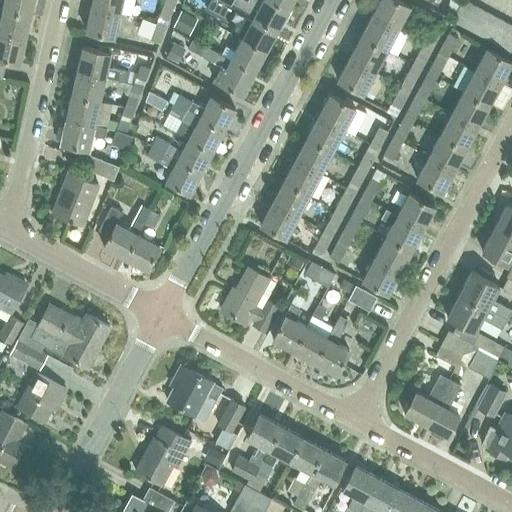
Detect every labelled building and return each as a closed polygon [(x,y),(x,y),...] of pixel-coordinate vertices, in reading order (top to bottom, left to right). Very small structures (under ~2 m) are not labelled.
[(4,0),(3,6),(31,13),(34,0),(4,0)] [(123,0),(93,0),(92,4),(121,11),(123,0)] [(166,0),(159,20),(168,23),(175,4),(166,0)] [(279,29),(231,4),(231,5),(220,0),(219,0),(216,7),(249,26),(243,37),(267,50),(279,29)] [(247,0),(233,0),(231,4),(279,29),(290,8),(274,0),(247,0)] [(274,0),(290,8),(294,0),(274,0)] [(403,0),(379,0),(373,12),(399,27),(411,4),(403,0)] [(463,0),(453,19),(464,24),(475,4),(468,0),(463,0)] [(121,11),(92,4),(87,29),(115,36),(121,11)] [(475,4),(464,24),(474,30),(486,9),(475,4)] [(0,30),(26,37),(31,13),(3,6),(0,20),(0,19),(0,30)] [(496,15),(486,9),(474,30),(485,36),(496,15)] [(178,16),(173,25),(174,26),(189,34),(196,20),(197,18),(182,10),(178,16)] [(399,27),(373,12),(361,34),(388,48),(399,27)] [(496,15),(485,36),(495,42),(507,21),(496,15)] [(161,42),(168,23),(159,20),(151,39),(161,42)] [(511,35),(511,23),(507,21),(495,42),(506,47),(511,35)] [(434,45),(443,29),(432,24),(424,40),(434,45)] [(0,56),(20,61),(26,37),(0,30),(0,56)] [(440,50),(449,55),(458,37),(449,32),(440,50)] [(388,48),(361,34),(350,55),(376,69),(388,48)] [(227,46),(223,53),(232,58),(256,71),(267,50),(243,37),(236,51),(227,46)] [(232,58),(219,51),(206,44),(205,46),(192,39),(188,48),(201,55),(202,54),(222,65),(215,78),(244,93),(256,71),(232,58)] [(424,40),(412,61),(422,66),(434,45),(424,40)] [(173,43),(166,57),(177,63),(185,49),(173,43)] [(77,69),(106,76),(124,80),(126,69),(109,65),(112,51),(83,45),(77,69)] [(475,69),(501,83),(511,61),(511,59),(487,47),(475,69)] [(449,55),(440,50),(428,71),(437,76),(449,55)] [(376,69),(350,55),(338,78),(364,92),(376,69)] [(401,83),(411,88),(422,66),(412,61),(401,83)] [(142,64),(134,83),(144,86),(151,67),(142,64)] [(72,93),(101,100),(106,76),(77,69),(72,93)] [(501,83),(475,69),(464,91),(489,104),(501,83)] [(417,93),(426,98),(437,76),(428,71),(417,93)] [(144,86),(134,83),(127,102),(137,105),(144,86)] [(411,88),(401,83),(390,103),(400,108),(411,88)] [(212,94),(205,108),(174,91),(170,99),(225,129),(236,107),(212,94)] [(464,91),(452,112),(478,126),(489,104),(464,91)] [(331,92),(319,114),(345,128),(357,106),(331,92)] [(72,93),(67,117),(95,124),(101,100),(72,93)] [(152,93),(147,102),(163,110),(168,101),(152,93)] [(405,114),(414,119),(426,98),(417,93),(405,114)] [(196,125),(189,137),(213,150),(225,129),(170,99),(169,100),(174,103),(169,112),(182,119),(183,118),(196,125)] [(117,129),(126,133),(134,113),(124,109),(117,129)] [(478,126),(452,112),(441,133),(466,147),(478,126)] [(333,150),(345,128),(319,114),(307,136),(333,150)] [(394,136),(403,141),(414,119),(405,114),(394,136)] [(95,124),(67,117),(61,142),(90,148),(93,134),(104,137),(107,127),(95,124)] [(374,134),(370,142),(379,147),(388,130),(379,125),(374,134)] [(117,129),(112,142),(127,148),(132,135),(126,133),(117,129)] [(429,155),(455,168),(466,147),(441,133),(429,155)] [(156,135),(152,144),(165,151),(170,142),(156,135)] [(296,157),(322,171),(333,150),(307,136),(296,157)] [(392,159),(403,141),(394,136),(384,155),(392,159)] [(202,170),(213,150),(189,137),(178,157),(202,170)] [(358,163),(368,168),(379,147),(370,142),(358,163)] [(152,144),(146,155),(172,168),(166,179),(191,192),(202,170),(178,157),(177,159),(165,152),(165,151),(152,144)] [(113,177),(118,166),(88,154),(84,165),(113,177)] [(455,168),(429,155),(417,177),(443,191),(455,168)] [(311,193),(322,171),(296,157),(284,179),(311,193)] [(358,163),(347,185),(356,190),(368,168),(358,163)] [(82,222),(97,182),(69,171),(53,211),(82,222)] [(363,195),(371,199),(380,182),(372,178),(363,195)] [(284,179),(273,200),(299,214),(311,193),(284,179)] [(336,206),(345,211),(356,190),(347,185),(336,206)] [(398,214),(423,227),(435,205),(410,192),(398,214)] [(351,216),(360,221),(371,199),(363,195),(351,216)] [(287,237),(299,214),(273,200),(261,223),(287,237)] [(104,245),(125,256),(138,232),(143,222),(150,208),(141,203),(128,227),(116,221),(121,210),(110,205),(99,229),(110,234),(104,245)] [(511,205),(507,203),(495,225),(511,234),(511,205)] [(336,206),(324,228),(334,233),(345,211),(336,206)] [(143,222),(153,227),(160,213),(150,208),(143,222)] [(388,209),(383,218),(393,224),(387,236),(411,248),(423,227),(398,214),(388,209)] [(340,237),(348,242),(360,221),(351,216),(340,237)] [(511,234),(495,225),(482,249),(508,263),(511,255),(511,234)] [(334,233),(324,228),(313,248),(323,253),(334,233)] [(138,232),(125,256),(147,268),(160,243),(138,232)] [(411,248),(387,236),(376,257),(400,270),(411,248)] [(340,237),(329,257),(338,261),(348,242),(340,237)] [(290,255),(287,262),(299,269),(303,262),(290,255)] [(400,270),(376,257),(364,279),(388,292),(400,270)] [(312,260),(305,274),(315,280),(323,266),(312,260)] [(230,293),(221,309),(244,322),(249,315),(257,319),(254,323),(266,329),(279,305),(267,299),(263,308),(255,303),(269,277),(249,266),(233,295),(230,293)] [(471,270),(459,293),(487,308),(508,319),(511,311),(511,308),(493,298),(500,285),(471,270)] [(0,304),(12,311),(27,283),(14,275),(12,279),(0,272),(0,304)] [(342,279),(338,287),(351,294),(355,286),(342,279)] [(377,295),(356,284),(355,286),(351,294),(348,299),(369,310),(377,295)] [(273,336),(295,349),(319,304),(318,303),(306,325),(295,319),(301,309),(299,307),(305,296),(297,291),(284,314),(285,314),(273,336)] [(487,308),(459,293),(447,315),(475,331),(482,317),(503,328),(508,319),(487,308)] [(45,342),(66,353),(66,354),(88,366),(109,325),(87,313),(84,320),(51,302),(38,325),(28,319),(19,337),(41,349),(45,342)] [(295,349),(315,360),(340,315),(339,314),(333,326),(320,319),(326,307),(319,304),(295,349)] [(12,340),(22,321),(12,315),(1,335),(12,340)] [(340,315),(315,360),(337,372),(349,349),(336,342),(348,319),(340,315)] [(448,330),(442,342),(463,353),(469,341),(448,330)] [(497,355),(503,345),(479,331),(473,342),(497,355)] [(19,337),(10,353),(16,356),(39,368),(44,357),(47,352),(41,349),(19,337)] [(463,353),(442,342),(435,354),(456,365),(463,353)] [(499,359),(477,348),(468,366),(489,377),(499,359)] [(182,364),(174,378),(177,380),(167,399),(206,419),(222,386),(213,381),(214,380),(182,364)] [(59,401),(66,387),(36,371),(18,404),(44,418),(55,399),(59,401)] [(404,412),(426,424),(450,379),(440,374),(428,397),(416,390),(404,412)] [(461,385),(450,379),(426,424),(448,436),(459,414),(448,408),(461,385)] [(493,414),(506,392),(492,384),(480,407),(493,414)] [(233,430),(246,405),(232,398),(220,423),(233,430)] [(15,440),(25,422),(4,410),(0,417),(0,457),(13,465),(23,445),(15,440)] [(257,471),(282,425),(260,412),(247,436),(260,443),(255,453),(253,452),(249,460),(240,455),(232,468),(252,479),(257,471)] [(511,415),(506,413),(497,428),(490,425),(483,442),(488,445),(487,448),(505,457),(509,450),(511,451),(511,415)] [(178,465),(192,439),(163,424),(157,436),(154,435),(136,469),(162,483),(173,463),(178,465)] [(282,425),(257,471),(267,477),(274,464),(272,463),(278,452),(291,459),(303,436),(282,425)] [(294,476),(288,489),(299,495),(325,447),(303,436),(291,459),(301,465),(295,476),(294,476)] [(299,495),(295,504),(304,509),(321,476),(333,482),(345,459),(325,447),(299,495)] [(211,449),(205,459),(218,466),(224,456),(211,449)] [(345,511),(359,511),(379,477),(357,465),(344,488),(355,494),(345,511)] [(204,470),(201,476),(202,483),(208,486),(215,485),(219,479),(217,472),(211,468),(204,470)] [(372,511),(376,505),(386,511),(399,488),(379,477),(359,511),(372,511)] [(237,479),(232,488),(240,492),(243,487),(245,483),(237,479)] [(230,510),(233,511),(244,511),(257,488),(246,481),(245,483),(243,487),(240,492),(230,510)] [(167,511),(174,499),(150,486),(142,500),(133,494),(123,511),(167,511)] [(257,488),(244,511),(263,511),(272,496),(257,488)] [(412,511),(420,499),(399,488),(386,511),(388,511),(412,511)] [(440,511),(442,511),(420,499),(412,511),(440,511)]
